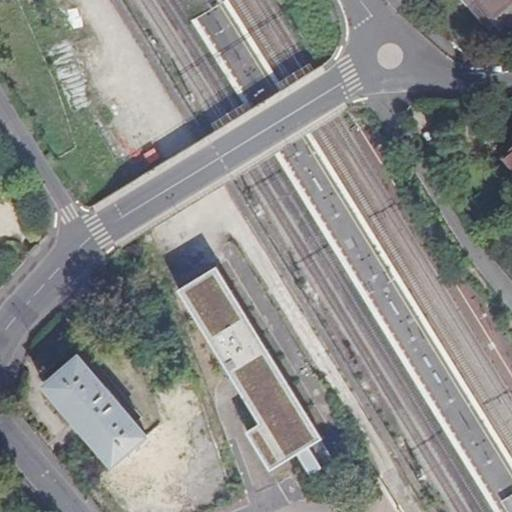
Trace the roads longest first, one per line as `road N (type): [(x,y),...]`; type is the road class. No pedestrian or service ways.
road 1 (residential): [(85,242),(391,56)]
road 2 (residential): [(0,104),(85,242)]
road 3 (residential): [(0,337),(85,242)]
road 4 (tertiary): [(391,56),(462,82),(511,81)]
